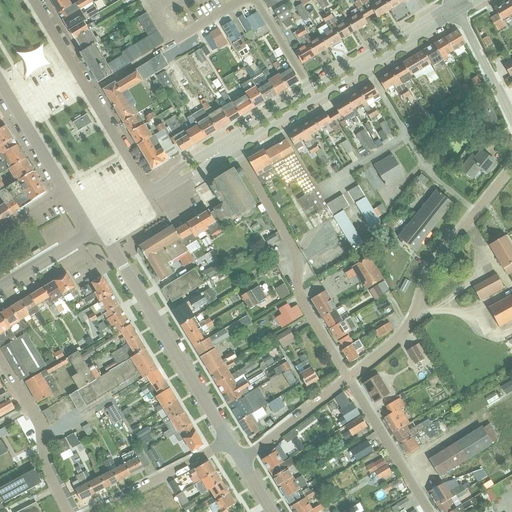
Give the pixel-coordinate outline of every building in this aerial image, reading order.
[(50,0),(63,20),(91,3),(93,2),(92,0),(80,0),(72,5),(68,0),(50,0)] [(316,0),(322,9),(328,6),(324,0),(316,0)] [(359,14),(347,21),(354,32),(367,23),(364,19),(368,17),(357,0),(349,0),(352,5),(354,3),(357,8),(356,9),(359,14)] [(390,10),(384,0),(375,0),(377,3),(371,7),(366,0),(360,0),(370,15),(374,13),(377,18),(390,10)] [(384,0),(390,10),(403,2),(401,0),(384,0)] [(490,19),(497,31),(504,27),(501,21),(510,15),(511,17),(511,1),(511,0),(494,10),(497,14),(490,19)] [(91,3),(63,20),(69,30),(83,22),(98,13),(95,7),(94,8),(91,3)] [(303,21),(309,18),(301,4),(295,7),(303,21)] [(274,11),(280,22),(291,16),(284,5),(274,11)] [(245,19),(252,29),(253,32),(265,25),(257,12),(245,19)] [(334,17),(333,18),(330,12),(325,14),(329,20),(341,39),(354,32),(347,21),(338,27),(336,22),(337,21),(334,17)] [(149,37),(158,31),(147,13),(137,18),(149,37)] [(329,20),(325,14),(321,17),(325,23),(326,25),(317,30),(321,37),(328,47),(341,39),(329,20)] [(246,33),(251,29),(242,15),(237,18),(246,33)] [(232,21),(222,27),(231,43),(241,37),(241,36),(237,30),(232,21)] [(75,39),(91,30),(96,27),(93,23),(86,27),(83,22),(69,30),(75,39)] [(328,47),(321,37),(312,42),(307,34),(303,28),(299,30),(315,55),(328,47)] [(216,45),(223,40),(225,39),(219,29),(210,34),(216,45)] [(96,37),(91,30),(75,39),(79,45),(77,47),(80,53),(95,44),(101,40),(98,36),(96,37)] [(299,30),(293,34),(301,49),(295,53),(301,64),(315,55),(299,30)] [(149,37),(133,46),(140,57),(165,42),(158,31),(149,37)] [(455,31),(445,38),(452,50),(464,43),(457,31),(455,31)] [(204,37),(206,40),(212,51),(217,48),(209,34),(204,37)] [(452,50),(445,38),(433,45),(443,61),(448,57),(447,54),(453,51),(452,50)] [(241,39),(233,44),(238,53),(247,48),(241,39)] [(95,44),(80,53),(98,83),(113,74),(112,73),(115,71),(115,72),(128,64),(123,55),(110,63),(111,64),(108,65),(95,44)] [(433,45),(423,51),(431,63),(432,66),(439,61),(442,66),(445,64),(443,61),(433,45)] [(206,48),(201,51),(206,58),(210,56),(206,48)] [(207,61),(200,49),(194,53),(201,64),(207,61)] [(423,51),(413,57),(423,74),(425,75),(430,82),(438,78),(429,64),(431,63),(423,51)] [(140,82),(167,66),(161,55),(134,71),(136,73),(116,85),(115,83),(103,90),(123,122),(137,114),(153,104),(140,82)] [(273,55),(269,58),(279,75),(287,89),(299,81),(291,69),(285,73),(282,67),(280,68),(273,55)] [(413,57),(402,63),(403,65),(410,76),(413,74),(421,70),(413,57)] [(511,60),(503,66),(510,77),(511,75),(511,60)] [(172,79),(179,74),(182,73),(177,65),(167,71),(172,79)] [(412,79),(410,76),(403,65),(391,73),(406,97),(409,95),(406,89),(405,89),(402,84),(405,83),(412,79)] [(267,70),(263,72),(277,95),(287,89),(279,75),(273,78),(271,75),(270,75),(267,70)] [(172,84),(165,71),(156,77),(164,89),(172,84)] [(277,95),(263,72),(255,77),(251,79),(264,102),(277,95)] [(406,97),(391,73),(378,80),(384,90),(393,85),(398,93),(397,93),(401,100),(406,97)] [(478,89),(483,86),(477,76),(472,79),(478,89)] [(251,79),(245,83),(240,86),(246,96),(254,108),(264,102),(251,79)] [(359,92),(365,102),(372,98),(375,103),(381,99),(372,84),(359,92)] [(466,96),(471,93),(466,84),(461,87),(466,96)] [(454,103),(462,98),(456,89),(448,93),(454,103)] [(233,104),(232,102),(226,92),(220,95),(227,105),(221,109),(229,123),(241,116),(233,104)] [(365,102),(359,92),(347,99),(353,109),(362,104),(367,113),(366,113),(373,125),(378,123),(374,116),(370,110),(365,102)] [(246,96),(233,104),(241,116),(254,108),(246,96)] [(451,104),(448,98),(440,103),(444,109),(451,104)] [(210,109),(207,103),(204,99),(200,102),(209,118),(217,131),(229,123),(221,109),(214,113),(211,108),(210,109)] [(353,109),(347,99),(334,107),(337,111),(334,113),(343,129),(348,126),(345,122),(351,118),(352,119),(357,116),(353,109)] [(476,105),(482,117),(487,127),(498,122),(486,100),(476,105)] [(420,119),(425,117),(419,107),(414,110),(420,119)] [(195,114),(192,116),(193,119),(205,138),(217,131),(209,118),(204,109),(195,114)] [(325,112),(312,120),(319,130),(329,124),(331,129),(333,128),(336,133),(341,131),(331,115),(328,117),(325,112)] [(149,122),(155,118),(152,113),(146,117),(149,122)] [(77,130),(91,121),(87,114),(81,118),(79,119),(75,122),(73,123),(77,130)] [(144,125),(137,114),(123,122),(130,133),(144,125)] [(410,126),(419,120),(416,115),(407,120),(410,126)] [(193,129),(186,133),(193,145),(205,138),(193,119),(192,116),(187,119),(193,129)] [(312,120),(300,127),(315,152),(319,159),(324,156),(320,149),(319,149),(316,143),(315,144),(310,135),(319,130),(312,120)] [(367,122),(364,124),(373,139),(376,137),(367,122)] [(379,125),(383,131),(386,137),(392,134),(385,122),(379,125)] [(159,133),(163,130),(165,129),(162,124),(156,128),(159,133)] [(144,125),(130,133),(137,146),(154,135),(151,130),(148,131),(144,125)] [(0,152),(1,155),(17,145),(6,126),(0,129),(0,152)] [(315,152),(300,127),(287,135),(297,150),(303,146),(300,141),(303,140),(305,143),(304,144),(310,155),(315,152)] [(375,147),(365,129),(355,135),(366,153),(375,147)] [(137,146),(152,170),(169,160),(167,158),(177,153),(163,130),(159,133),(157,134),(154,135),(137,146)] [(184,131),(176,136),(171,139),(175,146),(178,145),(182,152),(193,145),(186,133),(184,131)] [(386,137),(383,131),(378,134),(383,142),(387,139),(386,137)] [(327,207),(284,137),(263,150),(278,176),(285,186),(295,180),(305,196),(298,200),(304,209),(309,209),(313,206),(318,213),(327,207)] [(347,154),(352,151),(346,141),(341,144),(347,154)] [(0,174),(8,170),(25,159),(25,158),(26,158),(19,146),(18,146),(17,145),(1,155),(0,155),(0,158),(3,164),(0,165),(0,174)] [(278,176),(263,150),(247,159),(263,186),(278,176)] [(487,173),(495,163),(481,151),(473,162),(470,159),(461,170),(472,179),(480,168),(487,173)] [(385,186),(404,174),(392,155),(374,167),(384,184),(385,186)] [(325,168),(330,165),(324,156),(319,159),(325,168)] [(25,159),(8,170),(15,181),(13,182),(14,183),(33,172),(25,159)] [(212,212),(217,220),(218,219),(221,224),(230,219),(235,215),(236,216),(239,215),(241,217),(244,218),(247,218),(250,216),(252,213),(252,210),(251,207),(255,205),(237,177),(240,178),(242,177),(243,175),(243,172),(242,171),(240,170),(238,170),(236,172),(235,174),(233,170),(215,180),(215,181),(210,184),(211,187),(209,187),(217,200),(219,200),(222,205),(214,210),(214,211),(212,212)] [(33,172),(14,183),(15,184),(6,188),(20,210),(46,193),(33,172)] [(421,174),(418,179),(425,185),(429,180),(421,174)] [(358,186),(353,189),(359,200),(364,197),(358,186)] [(0,192),(0,197),(4,204),(12,216),(20,210),(6,188),(0,192)] [(359,200),(353,189),(347,192),(354,203),(359,200)] [(419,244),(453,203),(436,190),(397,237),(415,252),(421,246),(419,244)] [(278,193),(272,196),(276,202),(281,199),(278,193)] [(337,199),(343,209),(349,206),(342,196),(337,199)] [(358,209),(368,203),(365,198),(355,204),(358,209)] [(343,209),(337,199),(332,202),(338,213),(343,209)] [(332,202),(326,205),(333,216),(338,213),(332,202)] [(368,203),(358,209),(361,214),(371,208),(368,203)] [(0,219),(2,222),(12,216),(4,204),(0,207),(0,219)] [(386,212),(381,205),(372,210),(374,213),(377,218),(386,212)] [(371,208),(361,214),(364,219),(374,213),(372,210),(371,208)] [(336,222),(346,216),(344,211),(334,217),(336,222)] [(217,220),(212,212),(210,214),(208,212),(186,225),(194,238),(207,230),(211,236),(222,229),(217,220)] [(377,218),(374,213),(364,219),(367,224),(377,218)] [(349,221),(346,216),(336,222),(339,226),(349,221)] [(377,218),(367,224),(370,229),(380,223),(377,218)] [(349,221),(339,226),(342,231),(352,226),(349,221)] [(186,225),(175,232),(185,248),(196,241),(194,238),(186,225)] [(352,226),(342,231),(345,236),(355,230),(352,226)] [(172,227),(138,247),(146,260),(147,260),(160,282),(173,275),(167,265),(178,258),(188,252),(185,248),(175,232),(172,227)] [(355,230),(345,236),(348,241),(358,235),(355,230)] [(268,245),(278,239),(275,233),(264,239),(268,245)] [(361,240),(358,235),(348,241),(351,246),(361,240)] [(511,248),(505,236),(489,246),(506,275),(511,272),(511,248)] [(364,245),(361,240),(351,246),(354,251),(364,245)] [(364,290),(382,279),(368,257),(351,267),(364,290)] [(203,272),(207,279),(221,271),(217,264),(203,272)] [(203,285),(194,270),(163,288),(172,303),(203,285)] [(66,274),(53,281),(62,296),(69,292),(73,298),(79,294),(77,292),(66,274)] [(480,303),(504,289),(496,276),(473,289),(480,303)] [(96,298),(99,302),(111,294),(101,277),(91,284),(96,292),(85,299),(88,303),(96,298)] [(399,290),(405,293),(410,282),(405,280),(399,290)] [(53,281),(44,287),(52,302),(55,307),(58,305),(60,304),(57,299),(62,296),(53,281)] [(378,298),(389,292),(384,282),(373,288),(378,298)] [(85,296),(92,292),(88,285),(81,289),(85,296)] [(257,303),(266,298),(259,286),(250,291),(240,297),(248,310),(258,304),(257,303)] [(60,314),(59,313),(55,307),(52,302),(44,287),(30,296),(35,305),(41,302),(42,304),(46,302),(55,316),(60,314)] [(180,326),(194,317),(190,311),(194,309),(194,310),(207,302),(207,304),(216,299),(210,289),(202,294),(202,293),(172,311),(180,326)] [(322,318),(335,310),(336,310),(325,291),(312,300),(322,318)] [(99,302),(97,303),(101,309),(99,310),(102,315),(103,315),(104,314),(118,305),(111,294),(99,302)] [(499,328),(511,320),(511,295),(488,309),(499,328)] [(20,302),(29,315),(29,317),(35,314),(37,318),(42,328),(47,325),(35,305),(30,296),(20,302)] [(22,320),(29,315),(20,302),(11,307),(19,321),(22,320)] [(288,304),(278,310),(281,315),(287,325),(297,319),(291,309),(288,304)] [(118,305),(104,314),(116,333),(120,331),(130,324),(123,312),(118,305)] [(0,314),(16,340),(26,334),(25,332),(22,327),(19,321),(11,307),(0,314)] [(335,310),(322,318),(330,330),(344,321),(349,318),(346,313),(339,317),(335,310)] [(16,340),(0,314),(0,313),(0,347),(1,349),(16,340)] [(93,321),(97,319),(93,313),(87,317),(91,323),(93,321)] [(97,319),(93,321),(95,325),(105,318),(103,315),(102,315),(97,319)] [(247,316),(239,321),(242,325),(243,324),(250,320),(247,316)] [(194,317),(180,326),(187,337),(201,328),(211,323),(209,319),(199,325),(194,317)] [(344,321),(330,330),(336,340),(347,334),(351,332),(357,328),(351,317),(349,318),(344,321)] [(22,327),(25,332),(29,330),(26,324),(25,325),(22,320),(19,321),(22,327)] [(104,321),(96,325),(99,330),(106,326),(104,321)] [(193,347),(207,339),(203,332),(213,326),(211,323),(201,328),(187,337),(193,347)] [(382,336),(392,330),(388,323),(378,329),(382,336)] [(130,325),(120,331),(128,344),(111,355),(118,366),(145,349),(130,325)] [(224,329),(207,339),(193,347),(198,356),(229,338),(224,329)] [(276,337),(281,345),(293,337),(289,330),(276,337)] [(26,334),(16,340),(1,349),(21,381),(46,366),(26,334)] [(348,335),(339,341),(341,345),(350,339),(348,335)] [(114,341),(112,337),(94,348),(96,352),(114,341)] [(84,341),(87,347),(93,344),(89,338),(84,341)] [(350,339),(341,345),(344,350),(342,351),(350,363),(358,358),(355,352),(362,347),(358,341),(353,344),(350,339)] [(407,351),(415,365),(424,360),(416,346),(407,351)] [(140,381),(147,377),(158,370),(145,349),(118,366),(101,377),(95,380),(78,391),(69,396),(78,411),(136,375),(140,381)] [(89,356),(94,353),(92,349),(87,353),(80,356),(83,360),(89,356)] [(224,365),(214,349),(199,358),(209,374),(224,365)] [(56,360),(63,356),(60,351),(53,355),(56,360)] [(78,390),(78,391),(95,380),(89,370),(83,360),(80,356),(78,352),(69,358),(79,373),(73,378),(80,389),(78,390)] [(236,357),(232,352),(225,357),(227,360),(225,361),(226,364),(231,360),(236,357)] [(295,367),(307,387),(318,379),(303,355),(299,358),(302,363),(295,367)] [(224,365),(209,374),(216,384),(230,376),(226,368),(227,367),(229,369),(238,363),(235,358),(231,360),(226,364),(224,365)] [(65,360),(46,371),(25,383),(37,404),(58,392),(48,375),(67,364),(65,360)] [(230,376),(216,384),(222,395),(246,381),(243,375),(246,373),(246,374),(256,368),(253,362),(230,376)] [(289,370),(290,369),(286,363),(280,367),(284,373),(289,370)] [(89,370),(95,380),(101,377),(94,366),(89,370)] [(158,370),(147,377),(150,383),(140,389),(142,392),(163,379),(158,370)] [(284,373),(282,374),(290,386),(297,382),(289,370),(284,373)] [(246,381),(222,395),(229,405),(249,393),(246,388),(265,377),(262,371),(246,381)] [(390,395),(378,375),(363,384),(374,404),(390,395)] [(169,389),(163,379),(142,392),(139,394),(141,398),(145,396),(149,393),(153,399),(156,397),(158,396),(169,389)] [(2,388),(0,389),(0,403),(8,398),(2,388)] [(257,388),(249,393),(253,400),(254,400),(262,395),(257,388)] [(156,397),(161,406),(159,407),(159,406),(155,409),(157,412),(163,409),(177,400),(169,389),(158,396),(156,397)] [(243,397),(229,405),(238,421),(253,412),(259,409),(254,400),(253,400),(249,393),(244,396),(243,397)] [(496,393),(486,399),(489,404),(499,398),(496,393)] [(8,398),(0,403),(0,417),(14,409),(8,398)] [(268,404),(273,413),(284,407),(278,398),(268,404)] [(393,434),(406,426),(409,424),(400,409),(404,406),(400,398),(386,407),(390,414),(383,418),(393,434)] [(177,400),(163,409),(168,417),(162,421),(164,425),(170,421),(184,412),(177,400)] [(332,402),(328,405),(332,411),(336,409),(332,402)] [(344,417),(338,420),(341,426),(347,422),(360,415),(352,403),(339,410),(344,417)] [(113,405),(106,409),(110,416),(117,412),(113,405)] [(253,412),(238,421),(248,438),(249,438),(250,439),(255,435),(255,434),(263,429),(258,422),(256,423),(256,421),(266,415),(262,407),(259,409),(253,412)] [(49,424),(55,420),(49,409),(43,412),(49,424)] [(168,431),(163,434),(166,440),(175,435),(178,433),(181,431),(191,425),(184,412),(170,421),(164,425),(168,431)] [(313,416),(296,428),(299,432),(316,420),(313,416)] [(351,436),(367,426),(360,416),(345,425),(348,431),(351,436)] [(406,426),(393,434),(399,444),(433,424),(433,423),(432,421),(430,422),(429,419),(410,430),(410,431),(409,431),(406,426)] [(6,431),(15,426),(13,422),(4,427),(6,431)] [(83,427),(90,438),(95,436),(88,424),(83,427)] [(399,444),(406,455),(422,445),(419,439),(427,434),(430,439),(439,434),(433,424),(399,444)] [(488,424),(482,428),(481,427),(429,460),(439,476),(497,440),(488,424)] [(178,433),(175,435),(179,442),(183,439),(192,453),(199,448),(199,449),(204,446),(191,425),(181,431),(178,433)] [(135,434),(138,440),(139,439),(143,437),(151,432),(148,426),(135,434)] [(295,430),(284,438),(287,443),(299,434),(295,430)] [(348,431),(342,434),(345,440),(347,439),(347,440),(353,439),(351,436),(348,431)] [(73,434),(66,437),(72,448),(79,445),(73,434)] [(64,438),(54,443),(60,455),(70,449),(64,438)] [(373,451),(367,441),(350,451),(356,461),(373,451)] [(268,471),(287,459),(278,444),(267,455),(268,456),(262,460),(268,471)] [(150,465),(139,448),(134,451),(138,457),(143,468),(150,465)] [(153,448),(146,452),(152,463),(159,459),(153,448)] [(130,453),(122,457),(125,464),(131,475),(143,469),(143,468),(138,457),(134,451),(130,453)] [(290,457),(287,459),(268,471),(279,489),(294,480),(287,468),(294,464),(290,457)] [(111,458),(107,460),(118,482),(131,475),(125,464),(116,468),(111,458)] [(370,473),(385,464),(382,458),(373,464),(373,463),(366,467),(370,473)] [(109,472),(100,477),(106,488),(118,482),(107,460),(103,462),(109,472)] [(196,484),(215,472),(209,461),(201,466),(200,465),(189,472),(192,477),(191,478),(194,484),(196,484)] [(391,472),(386,465),(374,472),(379,480),(391,472)] [(0,494),(4,503),(42,483),(35,469),(0,487),(0,494)] [(215,472),(196,484),(199,488),(202,494),(208,491),(210,489),(211,489),(211,488),(222,482),(215,472)] [(85,479),(82,473),(75,476),(78,481),(72,483),(81,501),(93,495),(87,483),(85,479)] [(482,473),(475,478),(478,482),(485,478),(482,473)] [(106,488),(100,477),(87,483),(93,495),(106,488)] [(399,478),(389,485),(391,489),(392,489),(402,483),(399,478)] [(443,483),(428,492),(437,506),(450,499),(452,498),(465,490),(462,486),(461,484),(459,485),(455,479),(444,484),(443,483)] [(174,480),(168,483),(176,495),(181,492),(174,480)] [(288,504),(299,498),(300,497),(296,491),(300,489),(294,480),(279,489),(288,504)] [(214,497),(199,506),(202,510),(208,506),(209,506),(217,501),(216,500),(228,493),(222,482),(211,488),(211,489),(210,489),(214,497)] [(300,500),(290,507),(293,511),(307,511),(312,509),(306,500),(315,494),(312,489),(300,497),(299,498),(300,500)] [(490,489),(481,495),(483,500),(488,497),(491,502),(496,499),(490,489)] [(452,498),(437,506),(440,511),(450,511),(462,505),(458,499),(467,494),(465,490),(452,498)] [(228,493),(216,500),(217,501),(209,506),(212,511),(215,511),(218,510),(218,511),(227,511),(226,509),(235,504),(228,493)] [(188,502),(183,494),(177,497),(182,506),(188,502)] [(396,504),(399,510),(410,504),(406,498),(396,504)] [(188,510),(195,506),(192,500),(188,502),(182,506),(186,511),(188,510)] [(468,501),(462,505),(450,511),(465,511),(472,508),(468,501)] [(40,511),(36,503),(17,511),(40,511)] [(353,507),(355,511),(360,511),(363,510),(359,503),(353,507)]
